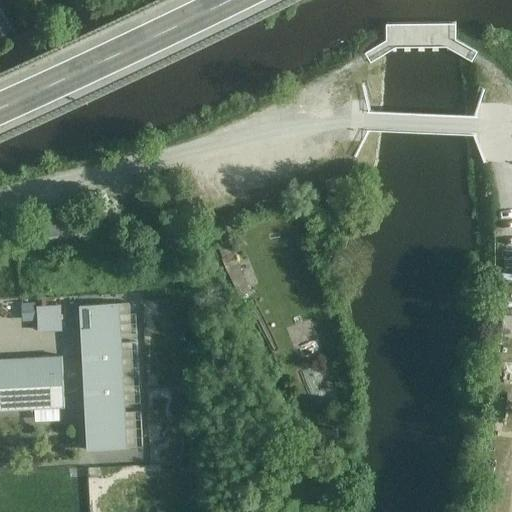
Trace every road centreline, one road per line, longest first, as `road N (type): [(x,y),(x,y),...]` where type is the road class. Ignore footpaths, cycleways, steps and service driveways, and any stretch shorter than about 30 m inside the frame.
road 1 (unclassified): [(0,195),(222,136),(365,124),(511,128)]
road 2 (primary): [(0,108),(231,0)]
